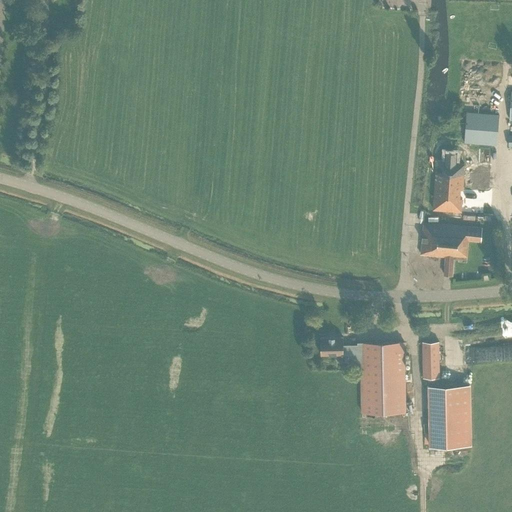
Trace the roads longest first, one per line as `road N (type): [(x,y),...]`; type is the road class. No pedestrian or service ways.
road 1 (tertiary): [(0,178),(241,269),(349,294),(406,297)]
road 2 (unclassified): [(406,297),(425,13)]
